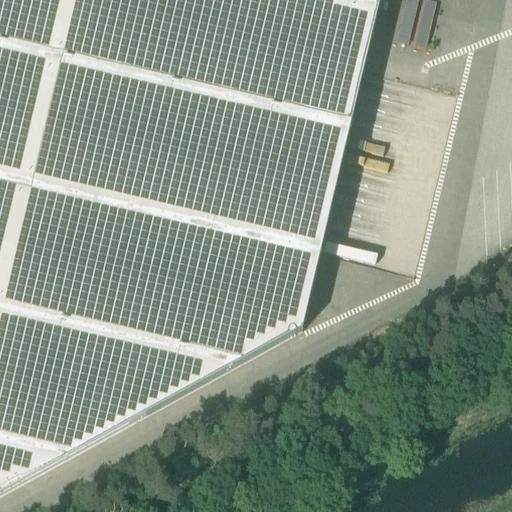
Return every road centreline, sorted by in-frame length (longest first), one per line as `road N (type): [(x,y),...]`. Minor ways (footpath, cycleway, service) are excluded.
road 1 (track): [(511,366),(247,511)]
road 2 (unknown): [(504,29),(427,304)]
